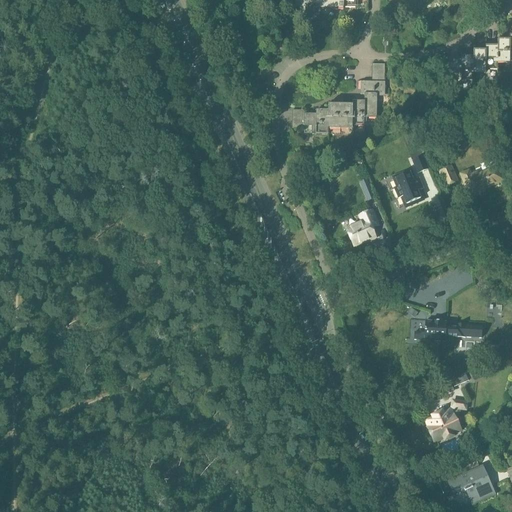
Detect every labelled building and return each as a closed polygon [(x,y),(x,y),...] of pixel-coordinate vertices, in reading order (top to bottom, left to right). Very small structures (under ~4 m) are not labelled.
[(295,0),(295,7),(307,7),(307,15),(320,15),(320,5),(331,5),(331,9),(344,9),(344,6),(356,6),(356,0),(295,0)] [(511,32),(510,33),(510,40),(498,40),(498,43),(486,43),(486,51),(474,51),(474,54),(462,54),(462,62),(450,61),(449,85),(465,85),(466,81),(474,81),(474,74),(490,74),(490,71),(498,71),(498,63),(511,63),(511,32)] [(384,82),(372,82),(361,82),(360,94),(365,94),(364,102),(364,106),(376,106),(376,95),(384,95),(384,83),(384,82)] [(305,116),(305,122),(305,126),(316,126),(316,134),(328,134),(329,124),(340,124),(340,128),(353,128),(353,125),(365,125),(365,117),(377,117),(377,106),(376,106),(364,106),(364,102),(352,102),(352,105),(328,104),(328,111),(316,111),(316,115),(305,115),(305,116)] [(424,156),(412,161),(417,174),(429,169),(424,156)] [(446,186),(458,181),(451,166),(439,171),(446,186)] [(503,181),(497,168),(478,176),(477,173),(471,175),(469,171),(461,174),(470,197),(484,192),(483,188),(491,185),(492,186),(503,181)] [(411,169),(391,177),(396,188),(393,189),(398,199),(400,199),(405,209),(425,201),(420,190),(424,189),(419,178),(416,180),(411,169)] [(369,179),(360,183),(368,200),(376,196),(369,179)] [(361,244),(375,238),(372,229),(378,226),(372,211),(364,214),(367,220),(347,229),(354,247),(356,246),(357,246),(360,245),(361,244)] [(414,332),(414,340),(445,342),(452,342),(453,337),(465,338),(465,337),(481,338),(482,327),(466,326),(466,325),(457,324),(456,328),(446,327),(446,322),(425,321),(425,333),(414,332)] [(465,373),(443,383),(448,395),(454,392),(452,388),(468,381),(465,373)] [(466,410),(467,403),(453,401),(452,409),(450,410),(443,413),(442,412),(433,416),(433,418),(427,421),(430,427),(429,428),(435,441),(444,437),(445,440),(454,436),(452,433),(460,430),(453,416),(461,413),(459,410),(466,410)] [(488,444),(483,446),(487,455),(492,453),(488,444)] [(482,457),(478,449),(472,451),(476,460),(482,457)] [(462,467),(439,478),(442,486),(440,487),(446,500),(455,496),(467,491),(473,505),(495,495),(485,474),(485,473),(482,467),(480,468),(473,472),(470,473),(466,475),(462,467)]
